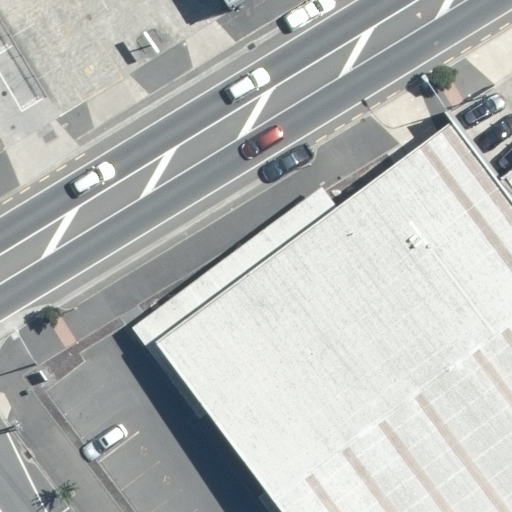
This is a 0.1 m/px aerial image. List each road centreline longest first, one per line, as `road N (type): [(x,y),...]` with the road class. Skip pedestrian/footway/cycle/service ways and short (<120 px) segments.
road 1 (secondary): [(490,0),(0,305)]
road 2 (secondary): [(0,233),(382,0)]
